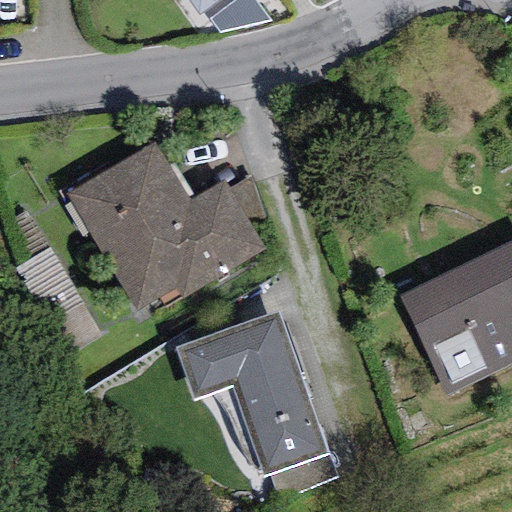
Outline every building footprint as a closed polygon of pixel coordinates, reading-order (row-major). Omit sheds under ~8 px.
[(182,0),(200,22),(228,0),(182,0)] [(154,146),(66,199),(137,315),(174,292),(182,304),(265,254),(223,186),(191,206),(154,146)] [(49,250),(24,214),(13,222),(27,263),(49,250)] [(511,249),(401,302),(446,398),(511,366),(511,249)] [(103,338),(49,250),(27,263),(11,273),(65,361),(103,338)] [(278,317),(175,353),(193,405),(232,391),(264,482),(280,476),(327,460),(278,317)] [(288,499),(334,480),(327,460),(280,476),(288,499)]
